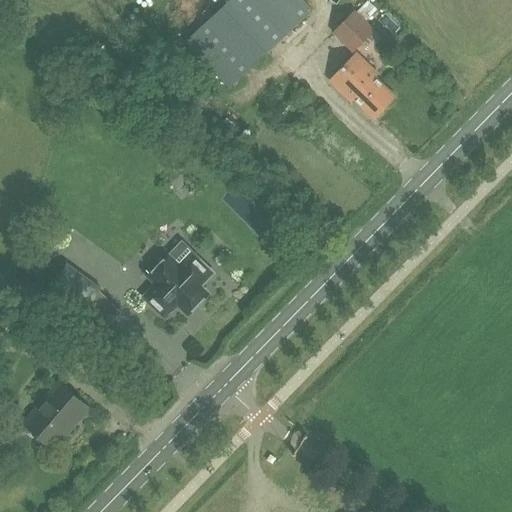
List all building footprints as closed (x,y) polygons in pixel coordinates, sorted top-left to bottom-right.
[(303,0),(230,0),(187,41),(230,87),(313,10),(303,0)] [(368,1),(356,12),(355,11),(333,33),(352,52),(374,30),(366,22),(378,11),(368,1)] [(234,135),(200,114),(214,91),(161,58),(137,97),(191,131),(190,132),(224,153),(234,135)] [(351,59),(329,81),(351,103),(354,99),(374,118),(396,96),(376,76),(372,80),(351,59)] [(214,273),(192,252),(180,265),(170,255),(162,263),(158,259),(145,272),(156,284),(144,297),(165,318),(178,305),(188,314),(209,293),(201,286),(214,273)] [(122,313),(97,289),(63,265),(58,273),(35,257),(18,280),(41,297),(40,298),(74,322),(76,319),(97,339),(122,313)] [(70,351),(42,328),(25,347),(53,371),(70,351)] [(60,384),(25,424),(53,449),(88,408),(60,384)]
